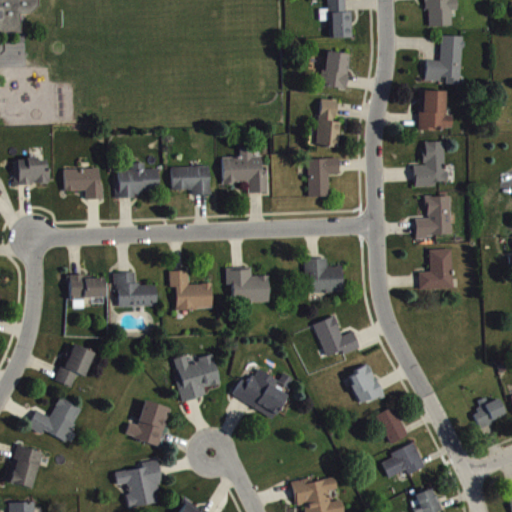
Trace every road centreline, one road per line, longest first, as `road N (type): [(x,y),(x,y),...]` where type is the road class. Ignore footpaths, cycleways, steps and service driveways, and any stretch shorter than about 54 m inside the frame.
road 1 (residential): [(480,511),(475,478),(396,336),(382,289),(373,143),(385,0)]
road 2 (residential): [(378,225),(34,238)]
road 3 (residential): [(34,238),(37,314),(0,404)]
